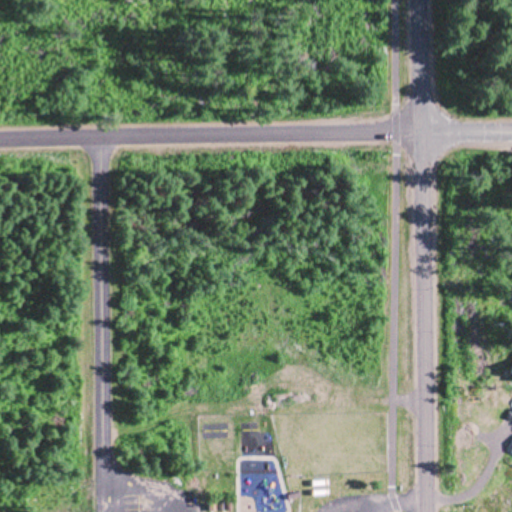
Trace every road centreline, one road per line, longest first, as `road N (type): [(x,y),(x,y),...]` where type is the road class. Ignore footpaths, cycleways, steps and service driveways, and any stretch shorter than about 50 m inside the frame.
road 1 (residential): [(0,136),(426,127)]
road 2 (residential): [(426,511),(426,127)]
road 3 (residential): [(426,127),(422,0)]
